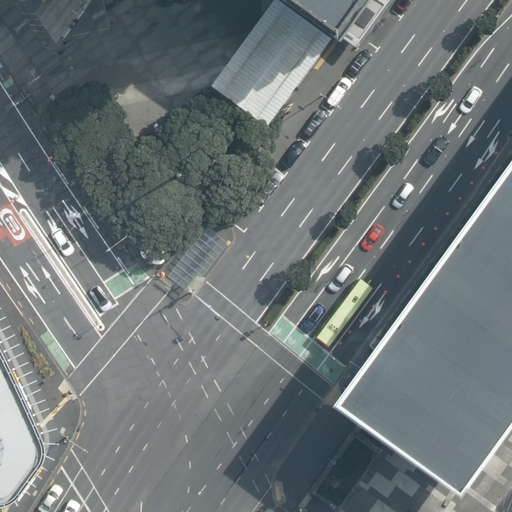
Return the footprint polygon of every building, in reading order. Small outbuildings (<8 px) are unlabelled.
[(324,53),(334,39),(294,10),(279,0),(273,0),(229,60),(207,90),(243,116),(265,132),(284,107),(293,95),(308,75),(324,53)] [(279,0),(294,10),(334,39),(342,45),(354,55),(393,0),(279,0)] [(511,162),(375,351),(331,413),(383,450),(461,508),(511,438),(511,162)] [(228,244),(206,227),(169,275),(167,277),(188,294),(194,285),(228,244)] [(151,263),(158,265),(161,265),(164,263),(165,258),(166,251),(165,246),(164,240),(161,238),(158,236),(154,235),(148,235),(143,236),(142,238),(140,242),(140,246),(141,252),(144,258),(147,261),(151,263)] [(0,493),(5,492),(13,487),(19,482),(24,476),(36,456),(41,446),(43,439),(43,428),(39,417),(24,379),(4,337),(0,330),(0,493)]
